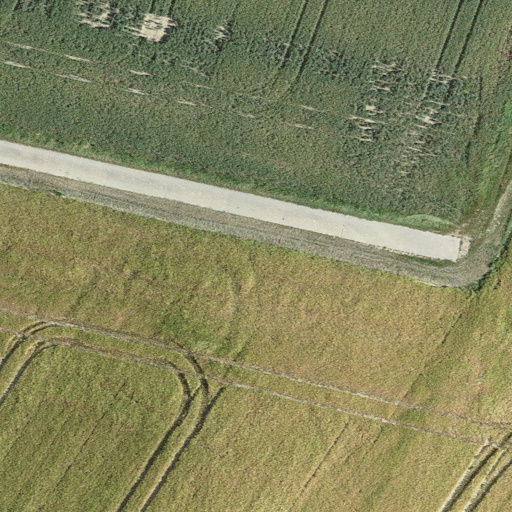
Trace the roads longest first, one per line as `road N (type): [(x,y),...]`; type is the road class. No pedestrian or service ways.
road 1 (track): [(0,151),(460,258)]
road 2 (track): [(511,124),(460,258)]
